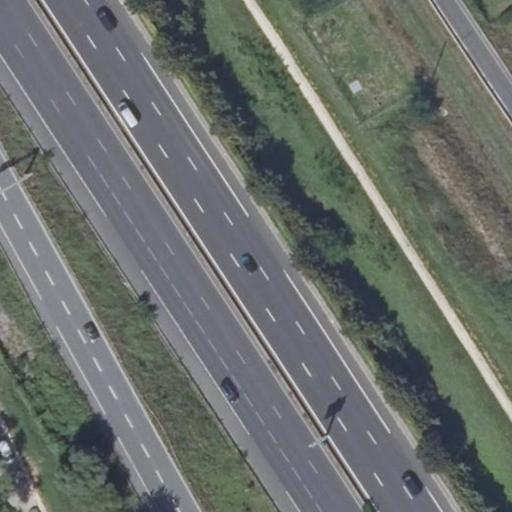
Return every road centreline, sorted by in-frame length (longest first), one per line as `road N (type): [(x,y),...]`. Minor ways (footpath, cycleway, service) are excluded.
road 1 (motorway): [(405,511),(68,0)]
road 2 (motorway): [(1,0),(334,511)]
road 3 (motorway): [(0,182),(198,511)]
